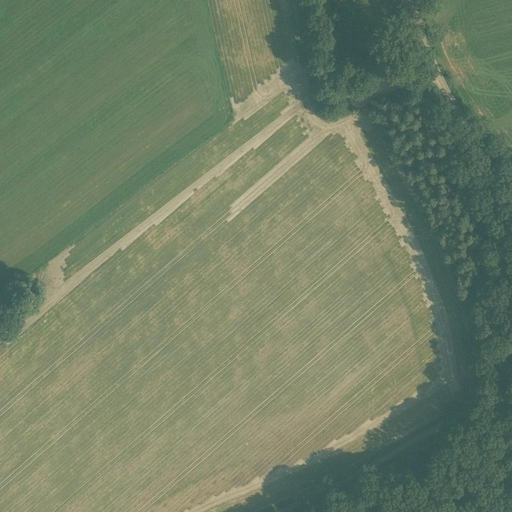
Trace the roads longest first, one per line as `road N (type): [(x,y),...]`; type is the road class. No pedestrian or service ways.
road 1 (unclassified): [(505,400),(499,202),(475,139),(434,73),(412,0)]
road 2 (unclassified): [(281,511),(476,405),(505,400)]
